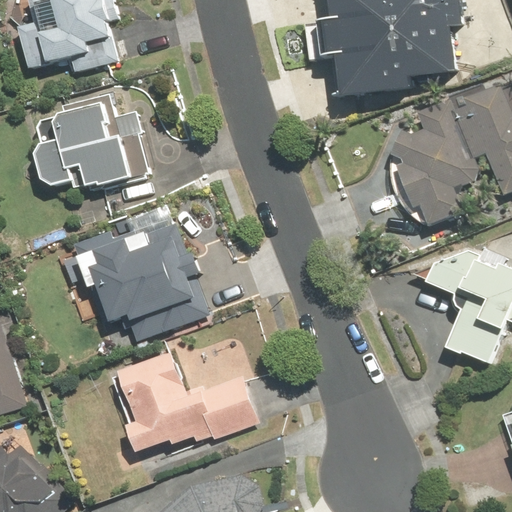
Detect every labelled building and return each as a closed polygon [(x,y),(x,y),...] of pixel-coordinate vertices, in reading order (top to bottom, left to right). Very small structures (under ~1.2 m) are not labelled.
[(116,0),(105,3),(104,0),(31,0),(37,26),(21,30),(31,70),(71,61),(74,76),(120,65),(110,24),(123,21),(117,0),(116,0)] [(463,0),(335,0),(348,101),(416,93),(415,81),(461,76),(455,30),(467,28),(463,0)] [(411,148),(395,154),(425,231),(470,214),(461,191),(487,181),(479,159),(490,155),(507,198),(511,196),(511,101),(505,83),(423,115),(427,123),(405,132),(411,148)] [(55,109),(70,172),(86,168),(92,191),(152,177),(137,114),(119,118),(113,95),(55,109)] [(173,211),(78,248),(94,290),(101,288),(115,325),(133,319),(143,343),(215,316),(200,277),(205,275),(197,255),(191,257),(173,211)] [(453,346),(493,363),(511,320),(511,268),(472,251),(437,266),(429,284),(471,302),(453,346)] [(0,418),(32,407),(3,324),(0,324),(0,418)] [(191,399),(175,355),(122,375),(141,424),(130,428),(140,455),(175,442),(176,447),(198,439),(200,445),(263,421),(246,378),(191,399)] [(0,511),(69,511),(80,500),(10,436),(0,447),(0,511)] [(193,488),(165,511),(264,511),(267,505),(264,488),(245,477),(193,488)]
